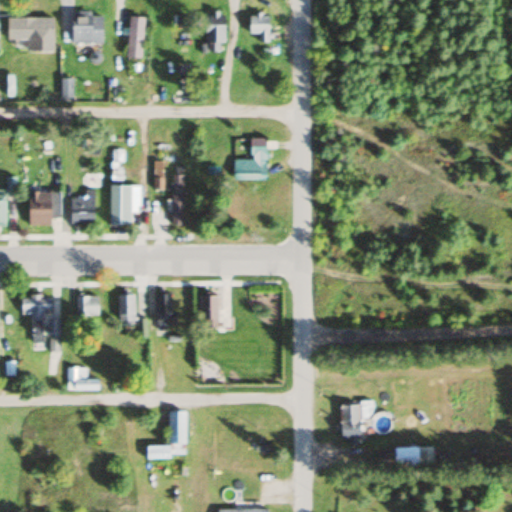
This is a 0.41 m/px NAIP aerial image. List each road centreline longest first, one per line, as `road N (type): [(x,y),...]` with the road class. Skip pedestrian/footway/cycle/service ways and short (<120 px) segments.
road 1 (residential): [(299,511),(297,0)]
road 2 (residential): [(0,259),(297,260)]
